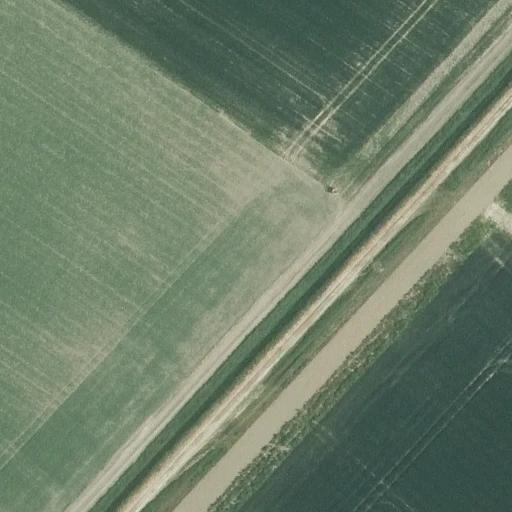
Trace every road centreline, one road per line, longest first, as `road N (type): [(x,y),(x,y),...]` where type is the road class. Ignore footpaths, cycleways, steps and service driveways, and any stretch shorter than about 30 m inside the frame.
road 1 (track): [(72,511),(511,39)]
road 2 (track): [(511,100),(132,511)]
